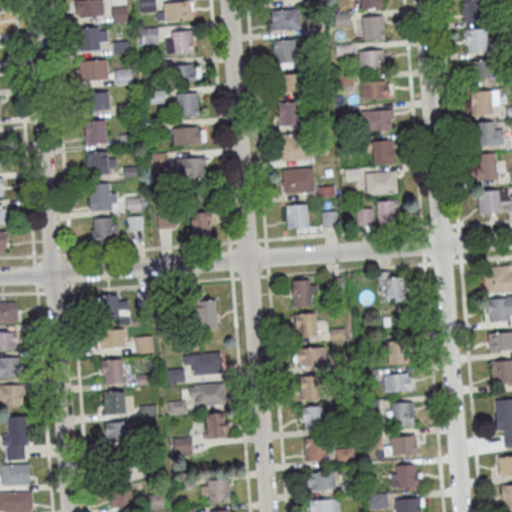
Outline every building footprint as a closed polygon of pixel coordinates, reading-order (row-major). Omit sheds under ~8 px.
[(75,0),(75,17),(103,17),(102,0),(75,0)] [(156,11),(155,0),(138,0),(139,11),(156,11)] [(461,1),(471,0),(481,0),(483,23),(463,24),(461,1)] [(194,1),(164,1),(164,19),(194,19),(194,1)] [(112,7),(112,21),(128,21),(128,7),(112,7)] [(299,9),(269,9),(269,29),(299,29),(299,9)] [(497,16),(511,15),(511,24),(498,25),(497,16)] [(362,16),(362,39),(384,39),(384,16),(362,16)] [(106,28),(77,28),(77,52),(99,52),(99,42),(106,42),(106,28)] [(157,28),(142,28),(142,42),(157,42),(157,28)] [(166,30),(166,53),(193,53),(193,30),(166,30)] [(468,46),(465,47),(464,32),(485,31),(486,54),(468,55),(468,46)] [(296,39),(274,39),(274,61),(296,61),(296,39)] [(500,42),(511,41),(511,56),(501,57),(500,42)] [(114,42),(114,52),(127,52),(127,43),(114,42)] [(386,67),(386,50),(359,50),(359,67),(386,67)] [(76,60),(76,80),(107,80),(107,60),(76,60)] [(470,76),(467,77),(466,63),(494,61),(495,78),(471,80),(470,76)] [(169,64),(169,81),(197,81),(197,64),(169,64)] [(115,69),(115,83),(131,83),(131,69),(115,69)] [(280,74),(280,90),(301,90),(301,74),(280,74)] [(501,77),(511,75),(511,86),(502,87),(501,77)] [(361,80),(361,98),(388,98),(388,80),(361,80)] [(88,109),(109,109),(109,91),(88,91),(88,109)] [(176,93),(178,116),(199,115),(196,91),(176,93)] [(469,94),(497,92),(498,107),(491,108),(492,115),(471,117),(469,94)] [(277,125),(298,125),(299,102),(278,101),(277,125)] [(362,109),(362,130),(393,129),(393,109),(362,109)] [(106,119),(85,119),(85,142),(106,142),(106,119)] [(501,123),(503,146),(476,148),(474,125),(501,123)] [(173,143),(205,143),(205,127),(173,127),(173,143)] [(280,160),(311,160),(311,134),(280,134),(280,160)] [(371,140),(372,163),(393,163),(393,139),(371,140)] [(112,151),(86,151),(86,171),(112,171),(112,151)] [(476,156),(494,155),(496,182),(478,183),(476,156)] [(175,157),(175,178),(204,178),(204,157),(175,157)] [(313,168),(282,168),(282,193),(313,193),(313,168)] [(366,193),(396,193),(395,171),(365,171),(366,193)] [(111,209),(110,183),(88,184),(89,210),(111,209)] [(507,198),(511,197),(511,212),(507,213),(507,207),(499,207),(499,215),(478,216),(476,193),(507,190),(507,198)] [(376,221),(397,221),(397,199),(376,199),(376,221)] [(307,204),(286,204),(286,228),(307,228),(307,204)] [(356,208),(356,224),(372,224),(372,208),(356,208)] [(210,236),(210,211),(190,211),(190,236),(210,236)] [(322,212),(324,226),(336,225),(335,211),(322,212)] [(90,217),(90,243),(117,243),(117,217),(90,217)] [(486,287),(483,287),(482,269),(509,267),(510,273),(511,273),(511,292),(486,294),(486,287)] [(383,288),(377,288),(377,274),(389,273),(390,280),(402,279),(403,304),(393,304),(393,300),(384,301),(383,288)] [(325,280),(340,279),(341,295),(326,296),(325,280)] [(309,287),(316,287),(316,295),(309,296),(310,308),(292,309),(290,283),(308,282),(309,287)] [(216,299),(200,299),(200,292),(193,292),(193,328),(216,328),(216,299)] [(118,294),(99,295),(100,317),(119,316),(119,323),(129,323),(128,301),(118,301),(118,294)] [(489,324),(488,301),(502,300),(502,298),(511,297),(511,317),(507,317),(508,323),(489,324)] [(0,321),(17,322),(17,301),(0,301),(0,321)] [(314,315),(316,338),(296,339),(295,316),(314,315)] [(99,329),(99,348),(124,348),(124,329),(99,329)] [(329,330),(344,330),(344,340),(330,341),(329,330)] [(0,349),(17,349),(17,332),(0,331),(0,349)] [(487,335),(511,333),(511,351),(488,353),(487,335)] [(153,336),(135,336),(135,353),(153,353),(153,336)] [(371,352),(355,353),(354,341),(371,340),(371,352)] [(385,343),(407,342),(408,364),(387,366),(385,343)] [(300,365),(296,365),(295,350),(323,349),(324,367),(300,368),(300,365)] [(219,373),(219,353),(184,353),(184,373),(219,373)] [(0,377),(19,377),(19,357),(0,356),(0,377)] [(346,357),(346,371),(333,372),(332,358),(346,357)] [(122,359),(103,359),(104,383),(122,383),(122,359)] [(511,370),(511,385),(492,387),(490,363),(511,362),(511,370)] [(376,370),(377,382),(362,383),(361,371),(376,370)] [(407,378),(409,378),(410,393),(383,394),(382,377),(407,375),(407,378)] [(298,379),(319,377),(321,401),(300,402),(298,379)] [(224,404),(222,383),(190,386),(192,407),(224,404)] [(22,384),(0,384),(0,404),(22,405),(22,384)] [(124,390),(104,390),(104,413),(124,413),(124,390)] [(332,392),(347,392),(348,402),(332,403),(332,392)] [(494,417),(496,416),(494,401),(511,399),(511,449),(504,450),(503,437),(505,437),(504,431),(495,432),(494,417)] [(377,402),(378,413),(363,414),(362,402),(377,402)] [(390,405),(411,404),(413,427),(392,428),(390,405)] [(322,425),(323,432),(304,433),(302,409),(321,408),(322,416),(330,416),(331,425),(322,425)] [(227,438),(227,414),(205,414),(205,438),(227,438)] [(4,459),(27,458),(27,415),(3,415),(4,459)] [(104,441),(129,441),(129,421),(104,421),(104,441)] [(365,450),(364,433),(379,432),(380,449),(365,450)] [(174,438),(174,453),(189,453),(189,438),(174,438)] [(389,439),(414,438),(415,455),(390,456),(389,439)] [(323,439),(325,463),(304,464),(303,441),(323,439)] [(334,451),(352,450),(353,464),(335,465),(334,451)] [(511,475),(499,477),(497,459),(511,457),(511,475)] [(29,484),(29,464),(2,464),(2,484),(29,484)] [(131,464),(112,464),(111,509),(130,510),(131,464)] [(414,466),(415,475),(416,475),(417,489),(397,490),(397,489),(390,489),(389,476),(396,475),(395,467),(414,466)] [(307,489),(306,477),(308,477),(308,476),(333,474),(334,492),(309,493),(309,489),(307,489)] [(228,501),(228,478),(207,478),(207,501),(228,501)] [(340,486),(355,485),(356,496),(340,497),(340,486)] [(511,486),(511,510),(504,511),(503,500),(501,501),(500,487),(511,486)] [(0,491),(0,511),(32,511),(32,491),(0,491)] [(162,508),(162,495),(146,495),(146,508),(162,508)] [(386,495),(387,510),(369,511),(369,496),(386,495)] [(394,511),(394,501),(419,500),(419,511),(394,511)] [(308,511),(308,502),(338,501),(338,511),(308,511)]
